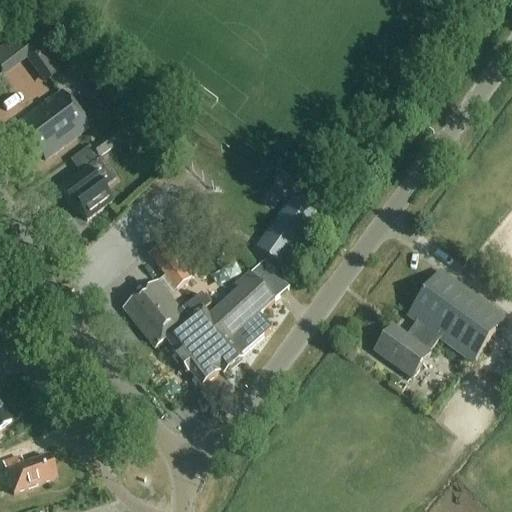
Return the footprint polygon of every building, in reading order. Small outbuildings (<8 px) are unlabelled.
[(31,28),(12,43),(26,62),(31,69),(44,86),(63,71),(51,54),(31,28)] [(89,130),(62,94),(14,130),(35,158),(40,154),(46,162),(89,130)] [(91,149),(99,160),(123,143),(116,132),(91,149)] [(107,179),(130,166),(120,149),(97,162),(107,179)] [(113,206),(103,192),(87,170),(59,190),(75,212),(85,226),(113,206)] [(318,217),(294,200),(258,250),(283,267),(318,217)] [(240,295),(210,319),(205,313),(211,308),(202,297),(182,313),(170,298),(177,292),(193,279),(165,245),(150,258),(166,278),(124,312),(156,351),(167,342),(177,355),(175,357),(190,375),(202,390),(221,374),(224,378),(243,362),(241,360),(273,333),(261,318),(276,305),(276,304),(291,292),(267,264),(236,290),(240,295)] [(408,266),(405,276),(425,282),(429,272),(408,266)] [(506,322),(441,276),(409,320),(417,326),(408,339),(394,329),(376,354),(413,381),(432,356),(431,355),(439,343),(473,367),(506,322)] [(0,430),(11,421),(0,407),(0,430)] [(57,481),(49,457),(23,466),(21,459),(2,465),(14,496),(57,481)]
